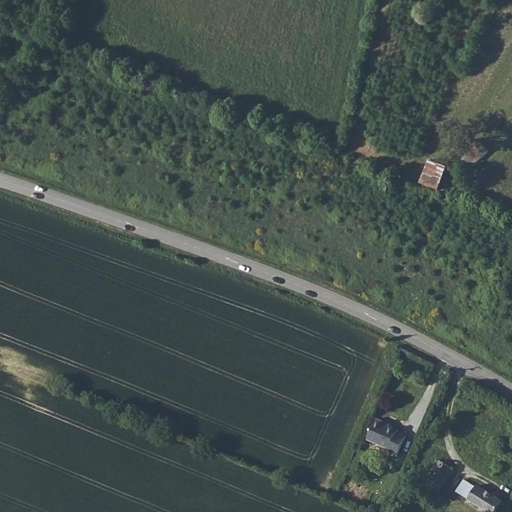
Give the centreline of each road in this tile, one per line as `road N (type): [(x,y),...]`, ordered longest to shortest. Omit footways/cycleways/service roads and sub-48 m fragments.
road 1 (secondary): [(0,181),(334,297),(511,391)]
road 2 (track): [(0,97),(49,49),(65,0)]
